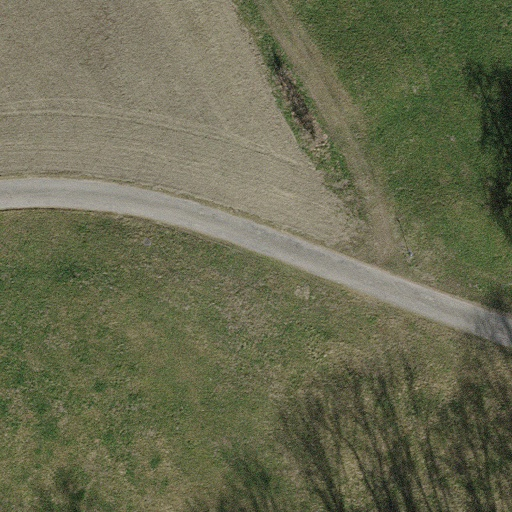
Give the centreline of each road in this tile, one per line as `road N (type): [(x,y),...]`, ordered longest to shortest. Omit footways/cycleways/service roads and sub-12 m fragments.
road 1 (track): [(0,194),(93,194),(192,215),(511,333)]
road 2 (track): [(398,290),(249,0)]
